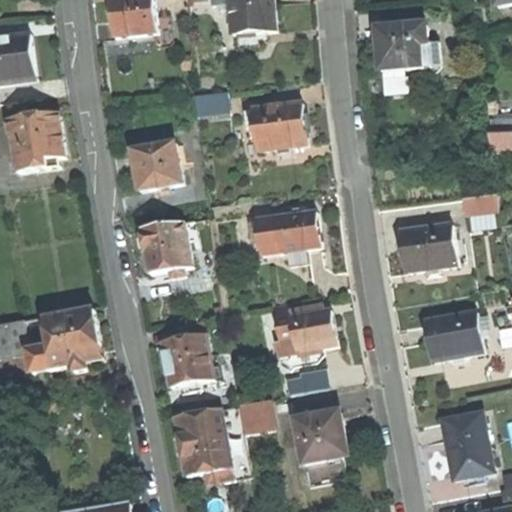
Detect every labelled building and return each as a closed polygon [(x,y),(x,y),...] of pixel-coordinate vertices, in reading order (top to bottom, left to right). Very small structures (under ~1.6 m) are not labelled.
[(114,0),(117,20),(119,40),(157,36),(161,35),(160,20),(157,0),(114,0)] [(215,0),(216,9),(234,7),(237,37),(279,34),(277,10),(276,0),(215,0)] [(511,0),(499,0),(502,9),(511,6),(511,0)] [(173,18),(160,20),(161,35),(157,36),(158,49),(172,48),(176,44),(173,18)] [(429,25),(381,29),(382,51),(384,75),(432,71),(429,25)] [(0,86),(40,81),(37,59),(34,37),(0,41),(0,86)] [(184,57),(185,70),(194,69),(193,56),(184,57)] [(196,97),(198,117),(232,114),(230,94),(196,97)] [(256,113),(261,154),(311,148),(309,127),(306,107),(256,113)] [(511,135),(511,115),(497,116),(497,121),(492,121),(493,136),(511,135)] [(63,116),(13,123),(21,175),(63,169),(62,160),(69,159),(66,137),(63,116)] [(511,150),(511,135),(493,136),(493,151),(511,150)] [(139,173),(143,194),(186,186),(178,145),(135,153),(139,173)] [(467,201),(469,217),(500,213),(498,196),(467,201)] [(295,211),(296,218),(310,216),(309,210),(295,211)] [(289,255),(310,252),(325,250),(323,235),(321,215),(310,216),(296,218),(260,222),(265,258),(289,255)] [(195,269),(188,224),(146,232),(147,237),(144,237),(142,241),(143,250),(147,252),(149,252),(152,267),(154,276),(195,269)] [(407,256),(410,275),(461,268),(456,228),(404,235),(407,256)] [(311,265),(310,252),(289,255),(291,268),(311,265)] [(318,308),(293,313),(300,356),(326,351),(341,348),(337,330),(334,313),(320,316),(318,308)] [(54,350),(58,371),(76,367),(77,374),(91,371),(89,365),(107,362),(103,339),(98,313),(49,322),(54,350)] [(281,359),(300,356),(293,313),(279,315),(284,344),(279,345),(281,359)] [(433,346),(436,365),(488,356),(481,316),(429,325),(433,346)] [(32,354),(27,322),(0,327),(0,360),(32,354)] [(177,328),(180,343),(209,338),(207,323),(177,328)] [(170,368),(174,389),(217,382),(217,380),(213,356),(209,338),(180,343),(166,346),(170,368)] [(36,375),(58,371),(54,350),(32,354),(36,375)] [(326,356),(326,351),(300,356),(281,359),(296,369),(319,365),(326,356)] [(219,355),(213,356),(217,380),(223,379),(219,355)] [(333,390),(329,371),(303,376),(304,380),(289,383),(292,397),(333,390)] [(50,404),(53,415),(61,414),(59,402),(50,404)] [(242,408),(242,409),(247,438),(277,432),(271,402),(242,408)] [(242,409),(224,413),(235,471),(253,468),(247,438),(242,409)] [(224,413),(179,420),(183,438),(179,442),(181,451),(182,459),(187,461),(190,479),(209,476),(235,471),(224,413)] [(343,415),(299,423),(308,467),(346,460),(352,459),(348,439),(343,415)] [(452,453),(457,482),(497,475),(486,416),(446,424),(452,453)] [(350,482),(346,460),(308,467),(312,489),(350,482)] [(255,480),(253,468),(235,471),(209,476),(211,484),(226,481),(226,485),(255,480)]
